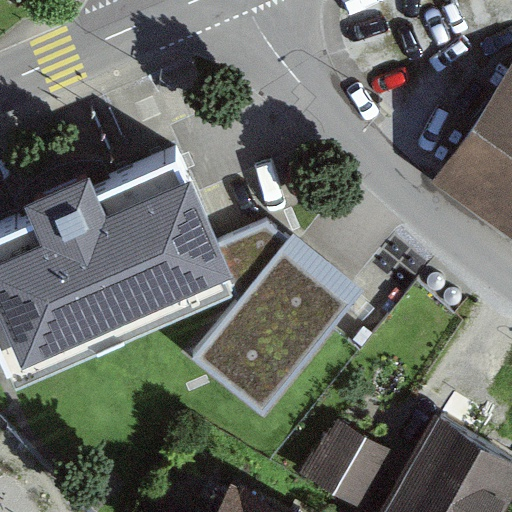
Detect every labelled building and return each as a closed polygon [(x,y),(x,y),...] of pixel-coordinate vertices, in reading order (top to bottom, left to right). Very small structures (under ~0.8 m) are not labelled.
[(511,92),(465,158),(511,192),(511,92)] [(225,298),(173,180),(0,255),(0,335),(22,386),(225,298)] [(365,293),(292,236),(196,359),(268,416),(365,293)] [(511,511),(511,441),(455,410),(396,511),(322,511),(256,475),(235,511),(511,511)] [(407,449),(347,415),(314,473),(375,507),(407,449)]
